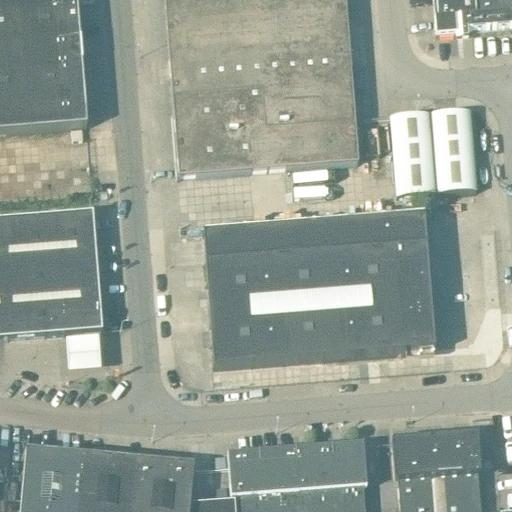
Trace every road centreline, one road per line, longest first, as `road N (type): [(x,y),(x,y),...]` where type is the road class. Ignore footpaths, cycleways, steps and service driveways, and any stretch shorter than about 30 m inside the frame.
road 1 (unclassified): [(152,422),(117,0)]
road 2 (unclassified): [(152,422),(511,391)]
road 3 (unclassified): [(507,81),(397,88),(388,0)]
road 4 (unclassified): [(0,410),(152,422)]
